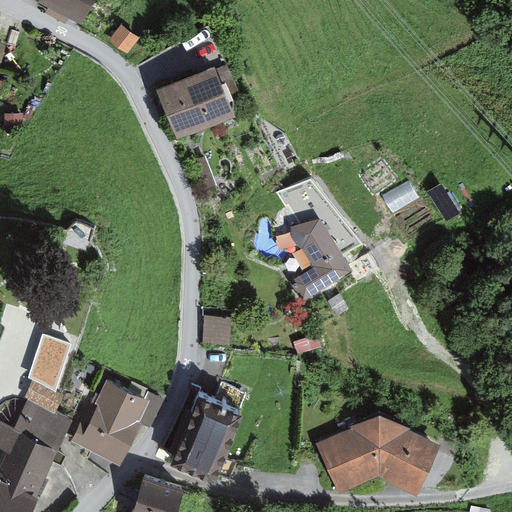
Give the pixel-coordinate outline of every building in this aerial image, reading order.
[(101,0),(51,0),(50,2),(89,23),(101,0)] [(144,35),(127,23),(115,40),(132,52),(144,35)] [(229,60),(165,85),(185,134),(248,108),(229,60)] [(220,184),(208,155),(192,162),(204,191),(220,184)] [(386,191),(396,209),(421,194),(411,177),(386,191)] [(299,231),(318,265),(295,279),(306,297),(357,267),(326,215),(299,231)] [(0,353),(12,317),(0,312),(0,353)] [(237,315),(207,314),(206,344),(235,346),(237,315)] [(0,442),(13,448),(0,476),(0,511),(39,511),(48,493),(45,492),(81,415),(65,407),(73,391),(42,376),(33,395),(35,396),(21,425),(8,419),(0,437),(0,442)] [(102,390),(78,439),(126,462),(145,423),(152,427),(167,396),(153,389),(151,393),(114,376),(106,392),(102,390)] [(250,406),(208,391),(182,458),(224,473),(250,406)] [(448,441),(393,412),(323,441),(345,493),(392,474),(423,490),(448,441)] [(186,511),(194,488),(153,476),(141,511),(186,511)]
